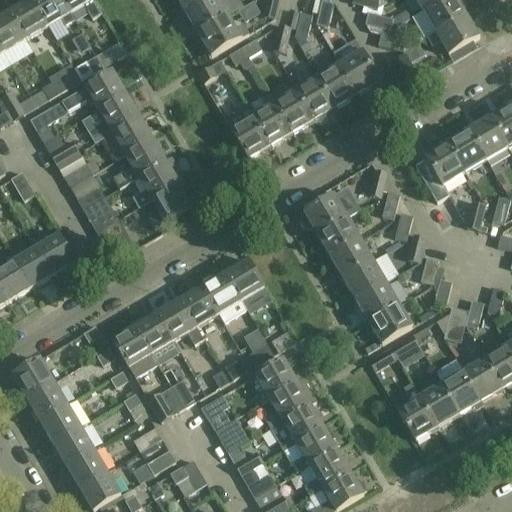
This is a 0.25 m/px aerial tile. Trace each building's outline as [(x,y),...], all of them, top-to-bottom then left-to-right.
[(72,16),(62,0),(35,0),(33,1),(50,29),(61,22),(66,30),(76,23),(72,16)] [(93,0),(62,0),(72,16),(85,8),(93,22),(103,16),(93,0)] [(176,0),(186,15),(212,0),(176,0)] [(212,0),(186,15),(199,37),(230,19),(218,0),(212,0)] [(276,22),(280,0),(268,0),(264,19),(276,22)] [(378,11),(381,0),(380,0),(354,0),(353,5),(378,11)] [(414,0),(423,14),(446,0),(414,0)] [(446,0),(423,14),(436,36),(467,18),(456,0),(446,0)] [(11,15),(27,42),(50,29),(33,1),(11,15)] [(329,31),(335,6),(323,3),(318,27),(329,31)] [(0,21),(0,47),(5,56),(27,42),(11,15),(0,21)] [(307,44),(313,19),(301,16),(295,41),(307,44)] [(390,33),(393,22),(368,16),(366,27),(390,33)] [(467,18),(436,36),(449,59),(480,40),(467,18)] [(230,19),(199,37),(212,60),(243,41),(230,19)] [(286,56),(292,31),(280,28),(274,53),(286,56)] [(403,55),(406,43),(382,37),(378,48),(403,55)] [(243,50),(249,61),(262,53),(256,43),(243,50)] [(117,63),(127,57),(120,45),(110,51),(117,63)] [(236,68),(249,61),(243,50),(230,58),(236,68)] [(341,67),(359,98),(381,85),(363,53),(341,67)] [(94,76),(104,70),(98,60),(88,65),(94,76)] [(416,77),(419,66),(396,60),(392,71),(416,77)] [(319,80),(337,111),(359,98),(341,67),(319,80)] [(205,87),(218,79),(212,69),(199,77),(205,87)] [(75,73),(53,86),(60,97),(82,84),(75,73)] [(114,74),(86,91),(63,105),(68,114),(88,103),(91,108),(95,105),(100,114),(127,97),(114,74)] [(337,111),(319,80),(297,92),(315,124),(317,126),(321,127),(327,124),(328,119),(327,117),(337,111)] [(60,97),(53,86),(43,92),(50,103),(60,97)] [(275,105),(294,136),(315,124),(297,92),(275,105)] [(14,123),(26,116),(13,95),(2,102),(14,123)] [(127,97),(100,114),(107,125),(89,136),(95,146),(100,143),(141,120),(127,97)] [(253,118),(272,149),(294,136),(275,105),(271,98),(262,103),(267,110),(253,118)] [(511,107),(491,120),(509,151),(511,149),(511,107)] [(225,121),(231,131),(250,163),(272,149),(253,118),(248,108),(225,121)] [(31,123),(44,146),(55,140),(47,128),(59,121),(53,111),(31,123)] [(0,132),(14,124),(7,114),(0,118),(0,132)] [(141,120),(100,143),(114,166),(126,158),(154,142),(141,120)] [(469,133),(487,164),(509,151),(491,120),(469,133)] [(469,133),(447,145),(466,177),(487,164),(469,133)] [(61,151),(55,140),(44,146),(58,169),(79,156),(73,145),(61,151)] [(119,193),(139,181),(167,164),(154,142),(126,158),(133,170),(113,181),(119,193)] [(425,159),(443,190),(466,177),(447,145),(425,159)] [(58,169),(65,180),(71,191),(93,178),(86,167),(79,156),(58,169)] [(139,181),(146,193),(133,201),(139,211),(152,203),(180,187),(181,187),(186,184),(172,161),(167,164),(139,181)] [(381,201),(388,177),(376,174),(370,198),(381,201)] [(24,204),(36,198),(23,176),(12,183),(24,204)] [(93,178),(71,191),(85,213),(106,201),(99,190),(93,178)] [(194,209),(181,187),(180,187),(152,203),(160,216),(150,223),(155,232),(194,209)] [(394,223),(400,198),(389,195),(383,220),(394,223)] [(304,216),(318,239),(349,220),(335,198),(304,216)] [(504,227),(511,203),(499,200),(492,225),(504,227)] [(479,234),(485,209),(473,206),(468,230),(479,234)] [(113,212),(91,224),(98,236),(120,222),(113,212)] [(407,244),(413,220),(402,217),(395,241),(407,244)] [(330,260),(362,242),(349,220),(318,239),(330,260)] [(133,245),(120,222),(98,236),(111,258),(133,245)] [(37,251),(53,279),(76,265),(60,238),(37,251)] [(420,266),(426,242),(415,239),(408,263),(420,266)] [(511,253),(511,241),(501,239),(498,250),(511,253)] [(330,260),(343,282),(374,263),(362,242),(330,260)] [(14,264),(31,292),(53,279),(37,251),(14,264)] [(433,288),(439,264),(428,261),(422,285),(433,288)] [(249,263),(226,277),(242,304),(265,291),(249,263)] [(374,263),(343,282),(356,304),(387,285),(374,263)] [(0,272),(0,291),(8,305),(31,292),(14,264),(0,272)] [(203,290),(220,318),(225,326),(247,313),(242,304),(226,277),(215,283),(214,280),(210,279),(204,283),(202,287),(204,289),(203,290)] [(446,310),(452,286),(441,283),(434,308),(446,310)] [(356,304),(369,325),(400,307),(387,285),(356,304)] [(181,303),(197,331),(220,318),(203,290),(181,303)] [(0,310),(8,305),(0,291),(0,310)] [(499,319),(506,294),(494,291),(488,316),(499,319)] [(159,316),(175,344),(188,336),(195,348),(205,343),(197,331),(181,303),(159,316)] [(477,332),(483,307),(472,304),(466,329),(477,332)] [(400,307),(369,325),(382,348),(414,329),(400,307)] [(136,330),(153,357),(175,344),(159,316),(136,330)] [(456,344),(463,319),(451,317),(444,341),(456,344)] [(90,347),(102,340),(96,330),(84,337),(90,347)] [(153,357),(136,330),(113,343),(130,371),(153,357)] [(414,339),(420,349),(433,342),(426,331),(414,339)] [(272,345),(279,357),(298,346),(291,334),(272,345)] [(420,349),(414,339),(392,352),(398,362),(420,349)] [(256,371),(275,360),(268,348),(249,358),(256,371)] [(511,387),(511,356),(507,348),(485,361),(504,392),(511,387)] [(398,362),(392,352),(369,365),(375,375),(398,362)] [(104,369),(116,362),(110,353),(98,360),(104,369)] [(252,372),(245,361),(227,371),(234,383),(252,372)] [(485,361),(464,374),(482,405),(504,392),(485,361)] [(14,379),(27,402),(55,385),(42,362),(14,379)] [(298,386),(297,385),(284,363),(256,379),(265,394),(256,399),(261,407),(270,402),(298,386)] [(482,405),(464,374),(442,387),(460,418),(482,405)] [(129,385),(123,375),(111,382),(117,392),(129,385)] [(213,381),(220,392),(229,386),(222,375),(213,381)] [(303,382),(297,385),(298,386),(270,402),(277,414),(265,421),(271,432),(283,424),(311,408),(307,400),(312,397),(303,382)] [(172,390),(185,412),(196,405),(183,384),(172,390)] [(27,402),(41,424),(68,408),(55,385),(27,402)] [(442,387),(420,400),(439,431),(460,418),(442,387)] [(406,394),(412,404),(398,413),(416,444),(439,431),(420,400),(414,389),(406,394)] [(162,425),(174,419),(161,397),(149,404),(162,425)] [(130,414),(142,407),(136,398),(124,404),(130,414)] [(208,422),(223,413),(230,409),(223,399),(202,412),(208,422)] [(41,424),(54,446),(82,430),(68,408),(41,424)] [(271,432),(284,454),(297,447),(324,430),(311,408),(283,424),(271,432)] [(223,413),(208,422),(216,435),(227,428),(231,426),(223,413)] [(133,442),(155,431),(149,421),(127,432),(133,442)] [(229,457),(240,450),(250,444),(243,433),(233,439),(227,428),(216,435),(229,457)] [(54,446),(67,469),(95,452),(82,430),(54,446)] [(337,453),(324,430),(297,447),(304,460),(291,467),(297,477),(310,469),(337,453)] [(141,456),(163,442),(156,431),(135,445),(141,456)] [(229,457),(242,479),(253,472),(263,466),(256,455),(246,461),(240,450),(229,457)] [(67,469),(80,491),(108,475),(95,452),(67,469)] [(351,475),(337,453),(310,469),(317,482),(304,491),(309,500),(323,492),(351,475)] [(154,478),(176,465),(170,454),(148,467),(154,478)] [(183,470),(189,480),(196,493),(207,487),(194,464),(183,470)] [(189,480),(183,470),(171,478),(177,488),(189,480)] [(255,502),(267,495),(277,489),(270,477),(260,483),(253,472),(242,479),(255,502)] [(108,475),(80,491),(92,511),(97,511),(122,498),(108,475)] [(323,492),(331,505),(317,511),(340,511),(364,498),(351,475),(323,492)] [(155,503),(165,497),(158,486),(148,491),(155,503)] [(273,505),(267,495),(255,502),(260,511),(288,511),(289,511),(283,500),(273,505)] [(130,511),(138,511),(142,510),(135,499),(126,504),(130,511)]
